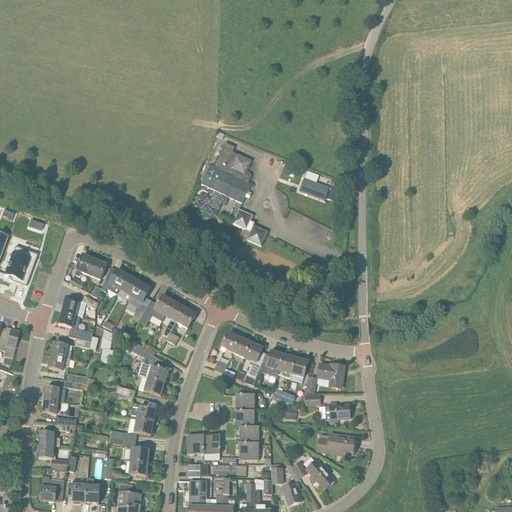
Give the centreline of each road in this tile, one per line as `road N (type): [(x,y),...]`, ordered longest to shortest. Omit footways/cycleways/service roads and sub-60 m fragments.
road 1 (unclassified): [(363,320),(365,77),(371,38),(391,0)]
road 2 (residential): [(163,511),(175,411),(219,307)]
road 3 (residential): [(330,511),(368,481),(379,456),(366,353)]
road 4 (residential): [(219,307),(80,235)]
road 5 (residential): [(366,353),(270,332),(219,307)]
road 6 (residential): [(24,441),(43,320)]
